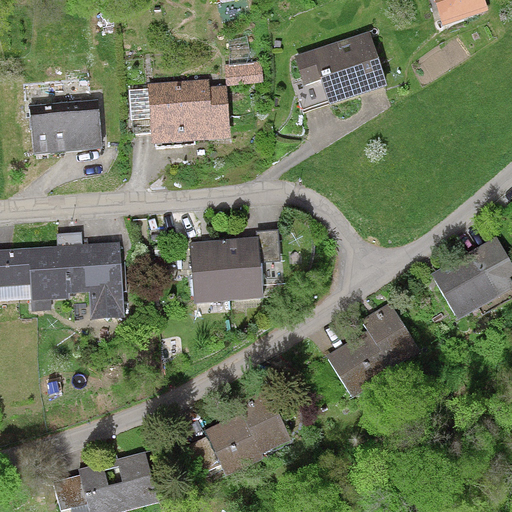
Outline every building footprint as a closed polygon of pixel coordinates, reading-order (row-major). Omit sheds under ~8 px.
[(435,0),(443,22),(481,9),(477,0),(435,0)] [(292,86),(301,115),(382,88),(366,39),(295,62),(303,82),(292,86)] [(226,71),(227,87),(260,84),(258,68),(226,71)] [(133,123),(130,124),(131,139),(154,138),(154,143),(183,142),(182,138),(224,135),(221,94),(204,96),(203,88),(131,93),(133,123)] [(79,147),(79,152),(99,150),(96,106),(28,112),(32,150),(79,147)] [(227,302),(261,299),(257,245),(223,247),(227,302)] [(188,250),(193,305),(227,302),(223,247),(188,250)] [(110,319),(121,319),(116,249),(0,256),(0,301),(66,297),(65,292),(88,291),(90,321),(102,320),(106,322),(110,319)] [(490,288),(505,280),(489,251),(474,259),(474,257),(442,275),(443,277),(433,283),(453,318),(494,295),(490,288)] [(361,326),(368,337),(326,362),(349,399),(392,373),(389,368),(416,352),(390,309),(361,326)] [(236,409),(241,420),(205,437),(206,440),(182,450),(195,479),(220,468),(215,458),(228,451),(229,454),(233,452),(241,469),(261,459),(259,454),(288,441),(267,395),(236,409)] [(115,463),(117,468),(52,485),(58,511),(67,511),(86,507),(86,510),(87,509),(88,511),(106,511),(154,500),(149,480),(150,480),(143,456),(115,463)]
